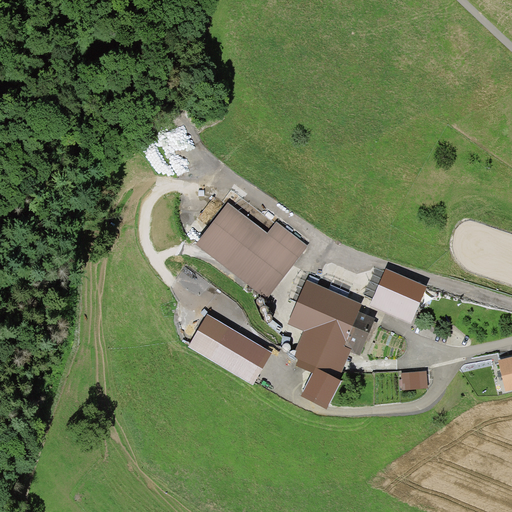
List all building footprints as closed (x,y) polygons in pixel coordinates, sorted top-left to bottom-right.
[(266,300),(307,246),(276,221),(267,233),(228,203),(196,244),(266,300)] [(386,268),(370,306),(411,324),(427,286),(386,268)] [(362,304),(306,280),(288,324),(303,331),(295,350),(297,350),(294,357),(299,359),(296,366),(312,373),(313,373),(316,367),(339,379),(351,352),(359,355),(375,318),(359,311),(362,304)] [(272,352),(207,314),(188,346),(253,384),(272,352)] [(511,356),(498,360),(506,391),(511,389),(511,356)] [(341,380),(339,379),(316,367),(313,373),(312,373),(300,396),(327,409),(341,380)] [(426,370),(401,373),(402,379),(399,379),(400,386),(402,386),(403,390),(428,388),(426,370)]
